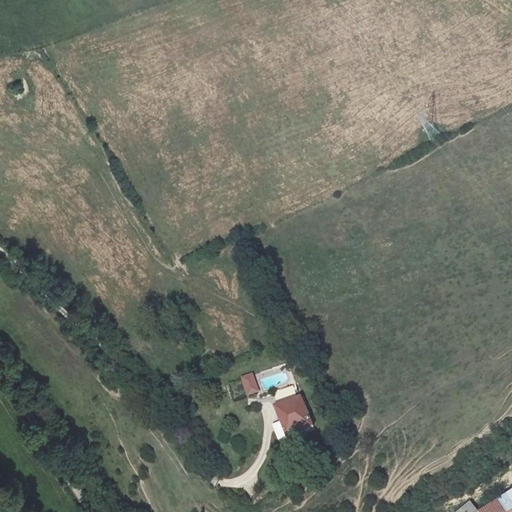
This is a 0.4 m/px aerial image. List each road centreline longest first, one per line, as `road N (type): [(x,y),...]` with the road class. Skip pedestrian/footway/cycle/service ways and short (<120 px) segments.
road 1 (track): [(267,423),(254,470),(221,481),(133,374),(0,252)]
road 2 (track): [(0,364),(93,511)]
